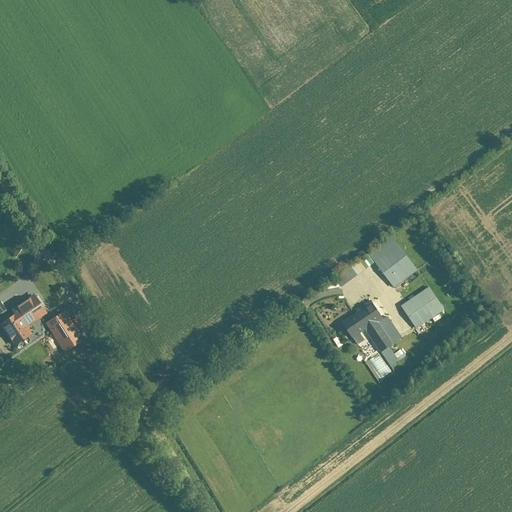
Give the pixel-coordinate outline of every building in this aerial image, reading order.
[(416,270),(389,236),(366,254),(393,288),(416,270)] [(443,309),(428,287),(399,306),(414,329),(443,309)] [(40,310),(27,291),(3,306),(7,313),(3,316),(0,311),(0,335),(6,344),(18,337),(12,328),(40,310)] [(383,321),(370,301),(340,320),(352,339),(365,331),(381,355),(403,341),(388,318),(383,321)] [(61,305),(38,318),(54,347),(77,334),(61,305)] [(377,379),(389,370),(377,354),(365,362),(377,379)]
